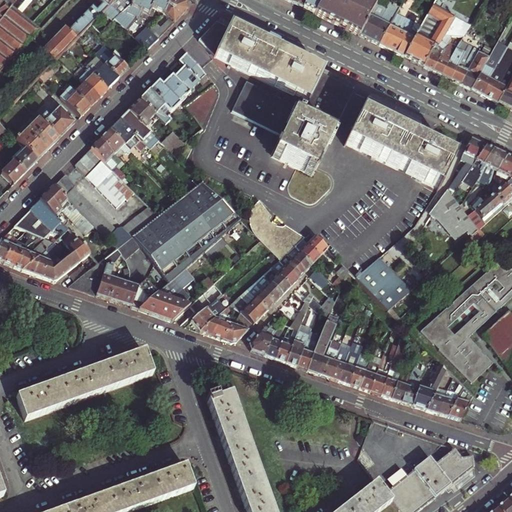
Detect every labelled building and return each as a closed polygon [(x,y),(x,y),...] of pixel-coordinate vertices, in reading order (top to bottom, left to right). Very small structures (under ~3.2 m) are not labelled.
[(0,0),(0,72),(41,30),(26,18),(18,11),(11,6),(3,0),(0,0)] [(26,18),(36,7),(27,0),(18,11),(26,18)] [(55,63),(104,12),(116,0),(98,0),(104,5),(96,12),(92,8),(69,32),(65,28),(43,51),(55,63)] [(116,0),(104,12),(114,21),(115,20),(140,1),(140,0),(116,0)] [(140,0),(140,1),(115,20),(127,31),(137,17),(140,18),(144,12),(150,15),(152,9),(165,15),(166,14),(172,0),(140,0)] [(187,11),(185,4),(180,1),(177,0),(172,0),(166,14),(165,15),(149,31),(159,41),(170,30),(187,11)] [(302,0),(299,8),(304,10),(309,13),(316,0),(302,0)] [(381,6),(367,0),(316,0),(309,13),(319,18),(340,28),(359,37),(364,40),(380,13),(382,9),(383,8),(384,6),(382,5),(381,6)] [(371,43),(376,46),(393,15),(396,9),(388,4),(385,11),(385,10),(382,9),(380,13),(364,40),(371,43)] [(428,51),(432,53),(434,50),(441,36),(446,28),(451,17),(430,5),(418,28),(402,59),(412,64),(417,66),(420,68),(428,51)] [(418,28),(393,15),(376,46),(388,52),(392,54),(402,59),(418,28)] [(463,30),(466,25),(451,17),(446,28),(463,30)] [(507,40),(511,31),(511,18),(509,17),(490,50),(493,52),(494,49),(497,50),(501,52),(507,40)] [(278,47),(244,31),(222,20),(219,23),(200,42),(215,59),(287,95),(284,103),(247,85),(232,114),(283,138),(277,150),(275,149),(272,156),(273,157),(270,164),(292,174),(312,184),(318,173),(321,166),(331,144),(329,143),(357,85),(335,75),(307,61),(278,47)] [(441,36),(444,36),(450,37),(459,37),(463,30),(446,28),(441,36)] [(149,31),(147,29),(135,40),(148,52),(159,41),(149,31)] [(457,41),(456,43),(454,48),(438,76),(448,81),(464,48),(469,50),(470,49),(471,48),(457,41)] [(511,45),(509,44),(498,65),(495,63),(489,73),(489,75),(478,96),(486,100),(494,104),(495,103),(511,73),(511,45)] [(445,46),(441,57),(439,55),(430,72),(438,76),(454,48),(445,46)] [(104,58),(109,53),(104,47),(98,52),(100,54),(104,58)] [(463,72),(462,71),(465,65),(463,64),(468,54),(472,52),(473,51),(470,49),(469,50),(464,48),(448,81),(451,82),(456,85),(463,72)] [(485,58),(491,61),(497,50),(494,49),(493,52),(490,50),(490,51),(485,58)] [(428,51),(420,68),(425,70),(430,72),(439,55),(440,53),(434,50),(432,53),(428,51)] [(0,119),(12,107),(19,100),(40,78),(50,68),(55,63),(43,51),(37,57),(39,58),(4,95),(2,93),(0,95),(0,119)] [(465,65),(468,66),(474,54),(472,52),(468,54),(463,64),(465,65)] [(124,76),(129,71),(109,53),(104,58),(100,54),(96,58),(97,59),(105,66),(119,81),(124,76)] [(474,54),(468,66),(465,65),(462,71),(463,72),(456,85),(461,87),(467,90),(485,58),(476,53),(474,54)] [(180,62),(186,67),(181,72),(175,77),(171,82),(169,80),(162,86),(178,102),(184,95),(187,97),(191,93),(190,91),(205,75),(197,65),(187,55),(180,62)] [(489,75),(489,73),(495,63),(491,61),(485,58),(467,90),(473,93),(478,96),(489,75)] [(97,59),(91,65),(93,67),(98,72),(105,66),(97,59)] [(93,67),(88,71),(93,76),(109,91),(114,86),(119,81),(105,66),(98,72),(93,67)] [(50,68),(40,78),(45,83),(55,73),(50,68)] [(511,73),(495,103),(511,111),(511,73)] [(104,96),(109,91),(93,76),(85,84),(100,100),(104,96)] [(210,81),(202,88),(205,92),(213,85),(210,81)] [(166,106),(169,110),(178,102),(162,86),(159,83),(155,87),(151,91),(166,106)] [(85,84),(75,94),(90,109),(95,104),(100,100),(85,84)] [(75,94),(70,88),(60,98),(81,119),(87,112),(90,109),(75,94)] [(166,106),(151,91),(144,98),(141,101),(156,116),(163,123),(170,115),(163,109),(166,106)] [(448,172),(452,164),(453,161),(437,154),(433,152),(435,147),(429,144),(427,148),(422,146),(414,142),(423,124),(408,117),(378,103),(367,98),(345,145),(408,176),(439,191),(448,172)] [(136,106),(130,112),(147,129),(152,125),(149,123),(156,116),(141,101),(136,106)] [(50,119),(46,115),(40,121),(59,141),(68,132),(76,124),(61,109),(50,119)] [(147,129),(130,112),(126,116),(121,121),(144,143),(152,134),(147,129)] [(40,121),(38,120),(17,140),(24,147),(38,161),(48,151),(52,147),(59,141),(40,121)] [(133,154),(144,143),(121,121),(116,126),(110,132),(128,149),(133,154)] [(126,152),(128,149),(110,132),(105,137),(101,141),(116,156),(123,149),(126,152)] [(173,133),(162,144),(173,155),(185,145),(173,133)] [(452,195),(461,182),(486,147),(479,143),(474,141),(472,140),(469,145),(467,150),(463,155),(461,161),(466,164),(446,192),(430,214),(438,219),(453,239),(464,230),(470,237),(476,231),(467,217),(460,207),(459,205),(457,203),(452,195)] [(116,156),(101,141),(96,147),(92,151),(103,161),(113,172),(123,181),(126,177),(117,168),(122,163),(116,156)] [(13,159),(26,173),(33,166),(38,161),(24,147),(13,159)] [(461,182),(471,188),(476,180),(485,167),(484,165),(493,150),(488,148),(486,147),(461,182)] [(484,165),(485,167),(476,180),(484,184),(484,183),(488,185),(490,183),(494,172),(504,156),(498,153),(493,150),(484,165)] [(97,167),(103,161),(92,151),(86,156),(97,167)] [(81,161),(92,172),(97,167),(86,156),(81,161)] [(506,156),(504,156),(494,172),(496,173),(497,173),(507,157),(506,156)] [(495,176),(506,182),(511,176),(511,159),(507,157),(497,173),(495,176)] [(13,159),(0,171),(0,172),(13,186),(20,180),(26,173),(13,159)] [(92,172),(81,161),(75,167),(86,178),(92,172)] [(113,172),(97,189),(119,211),(136,195),(113,172)] [(61,181),(71,192),(75,188),(77,186),(66,176),(61,181)] [(511,176),(506,182),(501,186),(505,188),(508,183),(511,185),(511,176)] [(66,197),(71,192),(61,181),(58,185),(55,187),(66,197)] [(142,248),(171,282),(186,269),(241,221),(203,184),(159,218),(155,221),(152,224),(149,226),(143,230),(138,234),(133,238),(118,250),(118,251),(123,256),(127,261),(142,248)] [(496,190),(492,193),(505,205),(509,201),(511,198),(511,191),(505,188),(501,186),(496,190)] [(118,251),(118,250),(107,239),(103,235),(98,230),(94,226),(89,221),(84,216),(79,211),(75,207),(70,202),(66,197),(55,187),(49,194),(40,202),(57,218),(65,210),(71,216),(75,212),(77,214),(76,216),(90,231),(79,239),(91,255),(99,265),(103,262),(118,251)] [(79,192),(75,188),(71,192),(66,197),(70,202),(79,192)] [(79,192),(70,202),(75,207),(84,197),(79,192)] [(488,197),(483,202),(495,214),(505,205),(492,193),(488,197)] [(84,197),(75,207),(79,211),(89,202),(84,197)] [(483,202),(480,198),(475,203),(471,207),(474,210),(483,202)] [(15,227),(24,231),(28,233),(30,234),(40,238),(43,240),(46,241),(51,236),(53,237),(58,232),(64,237),(69,230),(57,218),(40,202),(30,213),(15,227)] [(79,211),(84,216),(94,207),(89,202),(79,211)] [(483,202),(474,210),(485,223),(495,214),(483,202)] [(89,221),(98,212),(94,207),(84,216),(89,221)] [(246,220),(268,240),(273,234),(280,240),(286,233),(258,207),(246,220)] [(155,221),(159,218),(149,208),(144,211),(155,221)] [(485,223),(474,210),(467,217),(476,231),(485,223)] [(152,224),(155,221),(144,211),(139,215),(149,226),(152,224)] [(94,226),(103,216),(98,212),(89,221),(94,226)] [(143,230),(149,226),(139,215),(134,220),(143,230)] [(94,226),(98,230),(108,221),(103,216),(94,226)] [(138,234),(143,230),(134,220),(129,224),(138,234)] [(98,230),(103,235),(112,226),(108,221),(98,230)] [(138,234),(129,224),(124,228),(133,238),(138,234)] [(107,239),(116,230),(112,226),(103,235),(107,239)] [(133,238),(124,228),(116,230),(107,239),(118,250),(133,238)] [(329,259),(332,255),(313,235),(304,243),(320,259),(325,263),(329,259)] [(0,242),(0,243),(0,261),(4,264),(11,247),(19,241),(7,236),(0,242)] [(74,254),(81,263),(91,255),(79,239),(75,236),(67,244),(74,254)] [(10,266),(16,269),(23,251),(30,246),(19,241),(11,247),(4,264),(10,266)] [(55,245),(52,244),(46,241),(35,252),(32,255),(23,251),(16,269),(19,270),(23,272),(39,258),(44,253),(55,245)] [(317,262),(320,259),(304,243),(297,249),(313,266),(317,262)] [(309,271),(313,266),(297,249),(288,256),(305,274),(309,271)] [(131,307),(140,310),(159,293),(154,287),(146,280),(138,286),(110,277),(114,263),(123,256),(118,251),(103,262),(107,266),(104,275),(98,296),(108,299),(119,303),(131,307)] [(74,254),(58,266),(53,264),(38,277),(47,279),(57,283),(81,263),(74,254)] [(302,278),(305,274),(288,256),(280,264),(298,281),(302,278)] [(38,277),(53,264),(39,258),(23,272),(30,274),(38,277)] [(379,259),(356,279),(388,311),(410,291),(379,259)] [(511,297),(511,262),(509,265),(503,259),(420,332),(471,384),(492,363),(467,338),(511,297)] [(280,264),(273,270),(291,289),(294,286),(298,281),(280,264)] [(350,273),(344,267),(337,274),(346,282),(350,273)] [(85,268),(72,278),(76,282),(79,280),(89,273),(85,268)] [(171,282),(159,293),(184,303),(191,297),(184,289),(195,279),(186,269),(171,282)] [(288,292),(291,289),(273,270),(265,277),(284,296),(288,292)] [(79,280),(76,282),(69,286),(83,291),(98,296),(104,275),(101,274),(98,281),(92,279),(94,272),(92,271),(89,273),(79,280)] [(334,271),(327,278),(342,292),(346,282),(337,274),(334,271)] [(280,299),(284,296),(265,277),(257,284),(276,304),(280,299)] [(203,284),(209,291),(216,284),(210,278),(203,284)] [(276,304),(257,284),(250,291),(270,310),(273,307),(276,304)] [(313,298),(314,297),(307,290),(300,298),(306,303),(310,307),(313,298)] [(270,310),(250,291),(241,298),(261,319),(266,314),(270,310)] [(157,316),(173,322),(191,306),(184,303),(159,293),(140,310),(157,316)] [(331,296),(324,306),(333,312),(337,302),(331,296)] [(258,322),(261,319),(241,298),(227,311),(229,313),(236,306),(243,314),(255,326),(258,322)] [(313,298),(310,307),(309,308),(319,317),(324,306),(313,298)] [(202,333),(225,312),(215,302),(192,322),(196,327),(202,333)] [(306,303),(300,311),(306,316),(309,308),(310,307),(306,303)] [(229,313),(227,311),(225,312),(202,333),(206,334),(211,336),(223,323),(226,317),(225,316),(229,313)] [(300,311),(294,320),(302,326),(306,316),(300,311)] [(485,335),(499,355),(511,343),(511,313),(510,312),(485,335)] [(243,314),(233,327),(232,327),(222,340),(229,343),(235,345),(255,326),(243,314)] [(331,317),(322,337),(308,371),(313,373),(318,374),(332,340),(341,321),(331,317)] [(299,333),(302,326),(294,320),(289,327),(294,330),(299,333)] [(250,346),(251,351),(266,356),(272,338),(284,324),(281,322),(278,325),(276,323),(269,331),(264,336),(259,334),(255,338),(253,342),(250,346)] [(222,340),(232,327),(233,327),(223,323),(211,336),(216,338),(222,340)] [(284,324),(272,338),(266,356),(271,358),(276,360),(282,343),(277,341),(284,332),(283,330),(287,325),(284,324)] [(259,334),(264,336),(269,331),(265,327),(261,332),(259,334)] [(285,337),(282,343),(276,360),(282,362),(287,364),(299,333),(294,330),(290,339),(285,337)] [(293,366),(298,368),(311,337),(299,333),(287,364),(293,366)] [(303,370),(308,371),(322,337),(312,333),(311,337),(298,368),(303,370)] [(323,376),(329,378),(342,344),(332,340),(318,374),(323,376)] [(398,352),(382,396),(387,398),(392,399),(399,380),(401,376),(402,374),(396,372),(406,346),(402,341),(398,352)] [(511,372),(511,343),(499,355),(511,372)] [(335,380),(340,382),(353,348),(342,344),(329,378),(335,380)] [(354,344),(353,348),(340,382),(346,384),(351,386),(362,355),(365,348),(354,344)] [(20,415),(149,370),(141,345),(123,352),(75,369),(29,385),(12,391),(20,415)] [(376,349),(372,359),(361,389),(366,391),(371,392),(383,360),(377,358),(380,350),(376,349)] [(385,371),(380,369),(371,392),(377,394),(382,396),(398,352),(393,350),(390,358),(385,371)] [(351,386),(356,387),(361,389),(372,359),(362,355),(351,386)] [(380,369),(385,371),(390,358),(384,356),(383,360),(380,369)] [(413,406),(419,408),(426,410),(438,387),(447,370),(438,362),(427,384),(430,385),(428,390),(420,387),(421,384),(418,383),(416,388),(419,391),(413,406)] [(419,391),(416,388),(418,383),(420,378),(427,367),(424,364),(420,371),(416,368),(414,371),(411,380),(409,384),(402,402),(407,404),(413,406),(419,391)] [(411,380),(401,376),(399,380),(409,384),(411,380)] [(397,401),(402,402),(409,384),(399,380),(392,399),(397,401)] [(461,384),(457,393),(448,390),(445,398),(437,413),(442,415),(448,416),(463,387),(461,384)] [(448,390),(438,387),(426,410),(432,412),(437,413),(445,398),(448,390)] [(463,387),(448,416),(454,419),(459,420),(472,396),(463,387)] [(232,388),(223,391),(224,392),(225,395),(226,400),(235,397),(232,389),(232,388)] [(235,397),(226,400),(224,401),(223,397),(213,401),(221,422),(238,470),(252,511),(278,511),(238,396),(235,397)] [(387,498),(397,511),(422,511),(425,510),(440,500),(448,492),(473,470),(472,457),(461,458),(454,448),(434,463),(428,456),(383,493),(387,498)] [(121,511),(189,489),(181,465),(163,470),(130,482),(91,495),(52,507),(38,511),(121,511)] [(383,493),(371,478),(347,496),(340,501),(326,511),(368,511),(387,498),(383,493)] [(511,511),(511,499),(507,494),(503,498),(497,503),(505,511),(511,511)] [(505,511),(497,503),(493,506),(487,511),(488,511),(505,511)]
